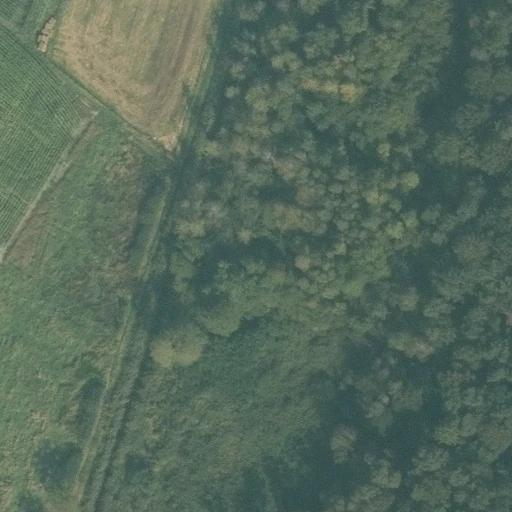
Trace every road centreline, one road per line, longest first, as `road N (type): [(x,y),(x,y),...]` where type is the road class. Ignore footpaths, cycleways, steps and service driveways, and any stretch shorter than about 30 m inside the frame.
road 1 (track): [(69,511),(227,0)]
road 2 (track): [(407,511),(511,210)]
